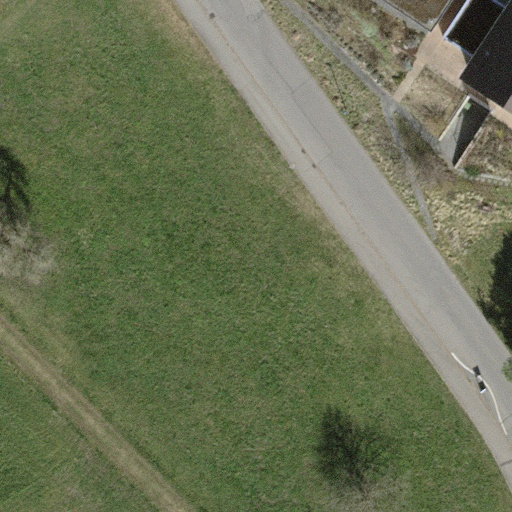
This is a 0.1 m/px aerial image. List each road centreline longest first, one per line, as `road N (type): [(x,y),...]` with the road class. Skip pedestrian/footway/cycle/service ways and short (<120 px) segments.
road 1 (residential): [(511,395),(228,0)]
road 2 (track): [(0,326),(180,511)]
